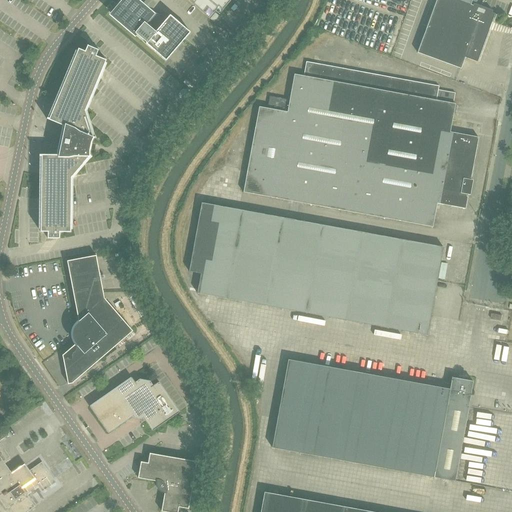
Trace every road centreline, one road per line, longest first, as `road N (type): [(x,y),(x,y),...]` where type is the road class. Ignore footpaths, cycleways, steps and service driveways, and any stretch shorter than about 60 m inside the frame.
road 1 (unclassified): [(0,237),(35,78),(94,0)]
road 2 (unclassified): [(133,511),(0,318)]
road 3 (unclassified): [(480,305),(511,101)]
